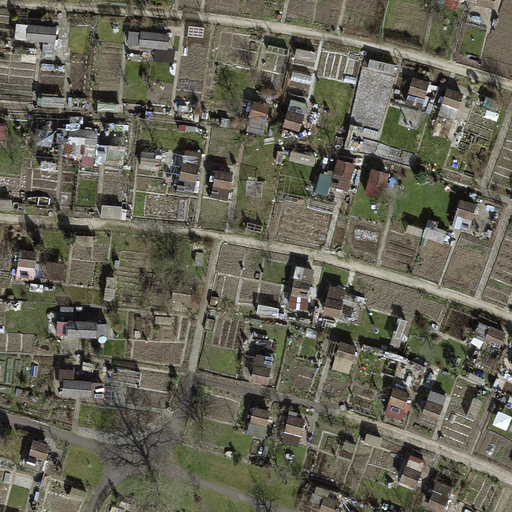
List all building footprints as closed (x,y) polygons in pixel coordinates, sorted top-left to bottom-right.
[(478,0),(477,5),(494,8),(496,0),(478,0)] [(55,53),(58,25),(17,21),(16,38),(24,38),(23,50),(36,52),(37,40),(44,40),(43,52),(55,53)] [(169,47),(171,32),(131,29),(130,44),(169,47)] [(289,55),(290,48),(269,44),(267,51),(289,55)] [(315,62),(318,51),(298,47),(296,58),(315,62)] [(406,102),(423,107),(430,81),(413,76),(406,102)] [(439,112),(456,118),(465,91),(449,86),(439,112)] [(283,125),(300,130),(308,102),(291,97),(283,125)] [(265,133),(271,104),(253,101),(247,129),(265,133)] [(118,112),(118,103),(99,102),(98,111),(118,112)] [(0,138),(8,138),(8,114),(0,113),(0,138)] [(97,144),(98,129),(59,126),(58,141),(97,144)] [(124,160),(125,146),(98,144),(97,158),(124,160)] [(177,188),(196,192),(203,152),(185,149),(177,188)] [(331,184),(349,189),(356,162),(338,157),(331,184)] [(365,192),(382,198),(391,171),(374,165),(365,192)] [(212,196),(229,199),(235,172),(217,169),(212,196)] [(0,207),(13,208),(13,198),(0,198),(0,207)] [(453,224),(470,229),(478,203),(461,198),(453,224)] [(248,228),(263,231),(264,222),(250,219),(248,228)] [(18,277),(36,278),(38,251),(20,249),(18,277)] [(195,264),(203,265),(205,252),(197,251),(195,264)] [(45,277),(64,278),(66,261),(47,259),(45,277)] [(292,292),(310,296),(316,268),(298,264),(292,292)] [(190,301),(192,283),(176,281),(174,299),(190,301)] [(319,312),(341,316),(347,287),(325,283),(319,312)] [(278,318),(280,310),(259,305),(257,313),(278,318)] [(172,325),(173,314),(157,312),(156,324),(172,325)] [(108,335),(109,321),(70,319),(69,333),(108,335)] [(475,335),(500,346),(507,332),(482,321),(475,335)] [(332,368),(350,373),(358,345),(340,340),(332,368)] [(367,350),(407,361),(409,356),(369,344),(367,350)] [(251,379),(268,383),(275,356),(258,352),(251,379)] [(104,397),(106,381),(75,378),(76,367),(60,366),(59,381),(65,382),(64,393),(104,397)] [(140,384),(142,371),(119,367),(117,381),(140,384)] [(469,378),(482,382),(484,376),(472,371),(469,378)] [(385,411),(402,417),(412,391),(395,385),(385,411)] [(424,414),(439,420),(448,395),(433,390),(424,414)] [(247,432),(265,436),(272,409),(254,404),(247,432)] [(283,440),(300,445),(307,418),(291,413),(283,440)] [(381,446),(383,438),(368,433),(365,441),(381,446)] [(26,465),(43,470),(52,444),(35,439),(26,465)] [(355,451),(357,443),(346,440),(344,448),(355,451)] [(401,479),(417,486),(428,460),(412,453),(401,479)] [(428,507),(441,511),(444,511),(455,487),(439,480),(428,507)] [(307,503),(329,511),(337,511),(345,496),(316,483),(307,503)]
